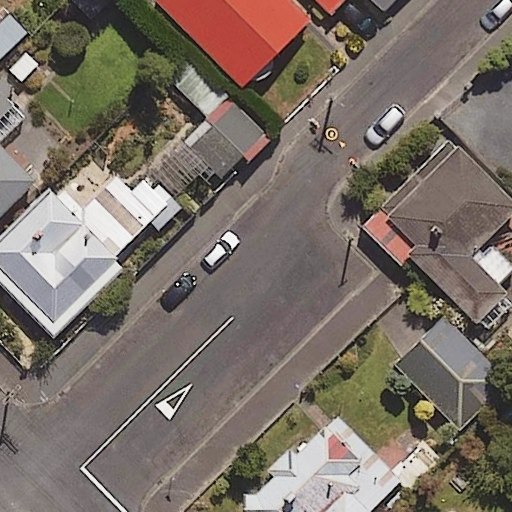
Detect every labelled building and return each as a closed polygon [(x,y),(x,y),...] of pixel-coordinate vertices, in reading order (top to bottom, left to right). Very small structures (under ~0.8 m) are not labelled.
[(311,27),(284,0),(162,0),(157,6),(244,94),(311,27)] [(368,0),(385,16),(400,0),(368,0)] [(0,63),(24,39),(4,18),(0,21),(0,63)] [(0,144),(24,121),(0,96),(0,221),(33,189),(0,155),(0,144)] [(186,149),(221,184),(252,153),(217,118),(186,149)] [(182,212),(188,217),(221,184),(186,149),(176,139),(143,172),(147,177),(182,212)] [(511,220),(511,209),(452,150),(365,237),(400,272),(410,261),(482,333),(509,305),(496,292),(511,275),(511,271),(486,246),(511,220)] [(121,273),(112,264),(152,224),(161,233),(182,212),(147,177),(133,191),(121,180),(79,223),(51,196),(0,247),(0,285),(55,340),(121,273)] [(506,389),(446,326),(398,372),(458,435),(506,389)] [(511,457),(511,412),(488,443),(510,460),(511,457)] [(294,460),(286,451),(262,475),(270,483),(241,511),(374,511),(399,488),(333,421),(294,460)]
